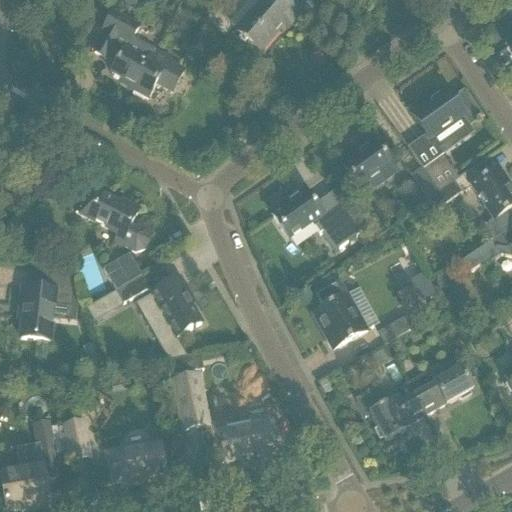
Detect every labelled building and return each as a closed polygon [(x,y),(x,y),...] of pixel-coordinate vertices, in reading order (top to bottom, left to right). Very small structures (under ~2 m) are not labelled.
[(133,14),(140,0),(139,0),(117,0),(115,5),(133,14)] [(282,34),(296,17),(276,0),(259,0),(263,3),(235,35),(259,55),(280,31),(282,34)] [(103,34),(92,54),(116,68),(111,77),(123,83),(121,87),(131,93),(147,101),(154,88),(171,97),(185,73),(168,63),(169,62),(153,53),(133,42),(141,29),(112,12),(101,33),(103,34)] [(482,120),(463,92),(450,102),(444,93),(411,116),(429,142),(461,120),(468,129),(482,120)] [(373,143),(340,167),(351,183),(359,193),(364,200),(396,177),(391,170),(384,160),(373,143)] [(439,195),(458,181),(441,158),(421,171),(439,195)] [(421,171),(410,178),(411,179),(428,203),(439,195),(421,171),(421,172),(421,171)] [(492,243),(503,236),(506,234),(511,230),(511,214),(510,212),(511,211),(511,193),(498,172),(471,190),(493,222),(488,226),(487,237),(492,243)] [(436,214),(460,196),(452,186),(458,182),(458,181),(439,195),(428,203),(436,214)] [(121,209),(87,192),(75,215),(115,236),(111,246),(134,255),(144,252),(148,243),(146,234),(136,229),(135,231),(130,228),(138,213),(123,205),(121,209)] [(277,211),(270,216),(289,242),(305,231),(312,225),(315,229),(314,230),(319,238),(320,237),(333,255),(338,252),(347,246),(356,240),(364,251),(370,246),(362,235),(334,194),(316,207),(314,208),(303,193),(285,205),(277,211)] [(511,243),(506,234),(503,236),(492,243),(492,244),(458,266),(465,277),(477,270),(479,272),(502,257),(511,257),(511,243)] [(115,295),(141,279),(129,257),(102,272),(115,295)] [(20,340),(20,342),(49,345),(53,308),(71,311),(75,274),(67,273),(47,270),(33,269),(30,292),(23,291),(21,310),(25,311),(21,341),(20,340)] [(102,302),(85,312),(93,326),(110,316),(123,309),(122,307),(149,292),(141,279),(115,295),(102,302)] [(161,349),(201,327),(200,326),(199,326),(184,300),(188,298),(178,282),(136,306),(137,308),(138,308),(161,349)] [(332,353),(350,343),(366,334),(338,285),(315,298),(323,312),(313,318),(332,353)] [(383,347),(409,332),(403,321),(377,335),(383,347)] [(95,345),(82,350),(90,371),(102,367),(95,345)] [(387,352),(381,355),(388,368),(394,365),(387,352)] [(193,358),(169,363),(172,379),(196,374),(193,358)] [(472,394),(462,377),(459,371),(433,386),(427,375),(406,387),(412,399),(424,420),(445,408),(445,409),(472,394)] [(511,374),(503,379),(511,395),(511,374)] [(204,454),(217,452),(220,466),(254,459),(255,465),(273,462),(266,424),(239,429),(239,430),(215,435),(213,426),(206,427),(203,411),(200,411),(197,396),(200,396),(197,380),(173,385),(183,433),(200,430),(204,454)] [(389,406),(383,409),(374,393),(355,404),(365,421),(369,419),(384,445),(405,433),(404,431),(424,420),(412,399),(406,387),(385,399),(389,406)] [(19,470),(0,473),(0,481),(6,511),(9,511),(23,509),(23,505),(48,500),(44,483),(60,480),(55,457),(50,425),(32,428),(35,448),(15,452),(19,470)] [(67,430),(62,431),(68,466),(73,465),(91,462),(85,426),(67,430)] [(164,482),(160,462),(157,447),(107,457),(112,486),(144,480),(145,485),(164,482)]
